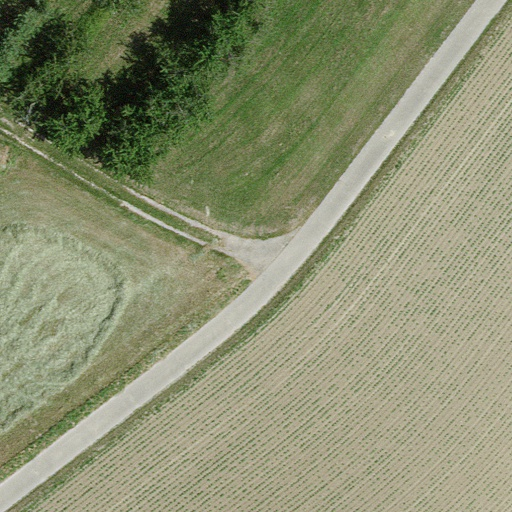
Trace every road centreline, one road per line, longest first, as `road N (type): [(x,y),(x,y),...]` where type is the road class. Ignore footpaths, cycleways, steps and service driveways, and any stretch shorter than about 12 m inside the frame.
road 1 (track): [(0,504),(280,286),(495,0)]
road 2 (track): [(280,286),(0,133)]
